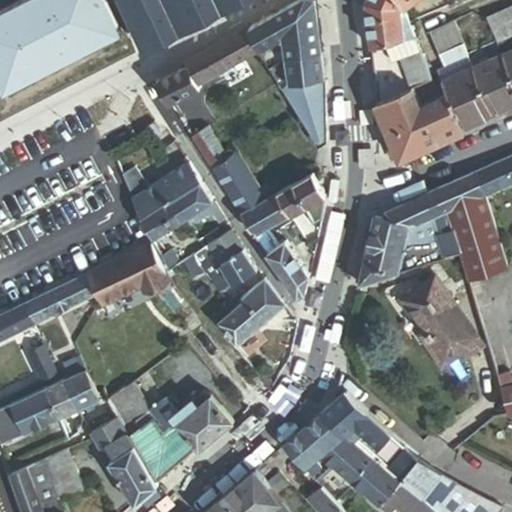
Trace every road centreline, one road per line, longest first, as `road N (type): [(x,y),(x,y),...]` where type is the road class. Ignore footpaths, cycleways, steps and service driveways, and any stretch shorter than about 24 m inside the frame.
road 1 (residential): [(319,344),(331,367),(448,464),(511,497)]
road 2 (tertiary): [(161,511),(293,403),(319,344)]
road 3 (tertiary): [(349,187),(339,0)]
road 4 (residential): [(349,187),(388,186),(511,134)]
road 5 (tertiary): [(319,344),(349,187)]
road 6 (residential): [(0,142),(137,67)]
road 7 (residential): [(268,0),(137,67)]
